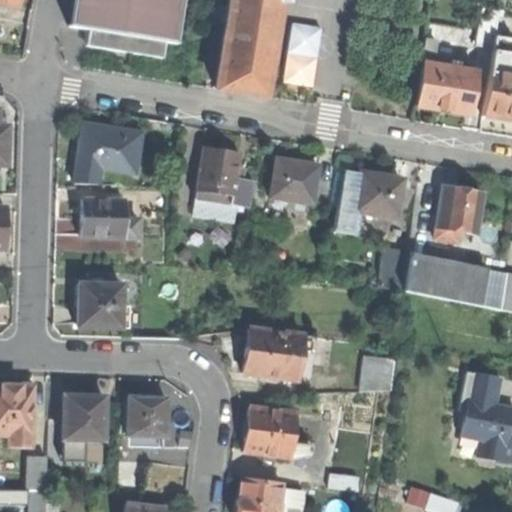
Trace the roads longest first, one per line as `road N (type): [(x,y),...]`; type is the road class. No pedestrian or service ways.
road 1 (residential): [(44,82),(511,157)]
road 2 (residential): [(31,354),(181,360),(206,379),(218,408),(205,511)]
road 3 (residential): [(31,354),(44,82)]
